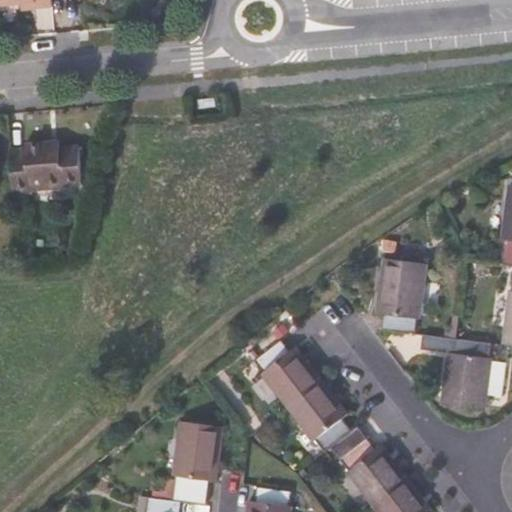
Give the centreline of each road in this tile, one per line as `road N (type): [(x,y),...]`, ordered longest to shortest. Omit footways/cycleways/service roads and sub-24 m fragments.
road 1 (residential): [(231,41),(191,58),(0,76)]
road 2 (residential): [(284,43),(511,31)]
road 3 (residential): [(483,0),(332,12),(292,6)]
road 4 (residential): [(343,315),(460,467)]
